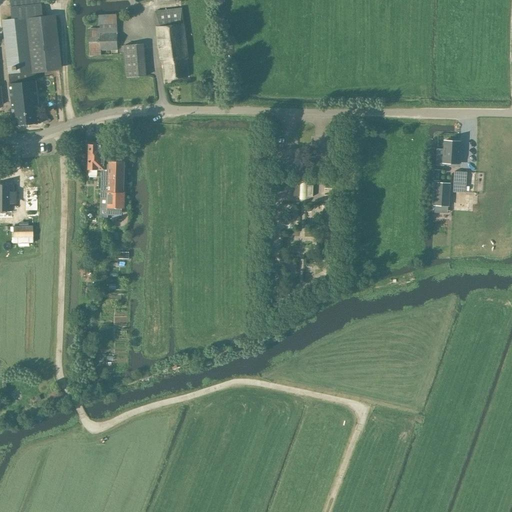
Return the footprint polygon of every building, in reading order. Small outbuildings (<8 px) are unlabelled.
[(2,20),(8,73),(32,70),(58,67),(52,16),(42,17),(40,0),(9,0),(12,19),(2,20)] [(186,60),(189,56),(185,24),(182,24),(180,8),(154,11),(160,60),(163,63),(163,79),(187,77),(186,60)] [(100,50),(117,49),(116,14),(99,15),(99,28),(88,28),(89,55),(101,55),(100,50)] [(126,77),(145,76),(143,44),(124,45),(126,77)] [(32,70),(8,73),(10,84),(9,84),(14,126),(40,123),(35,82),(33,82),(32,70)] [(444,141),(443,163),(459,164),(460,151),(460,142),(444,141)] [(88,169),(101,169),(107,170),(107,161),(107,145),(100,145),(98,143),(91,142),(89,144),(88,169)] [(124,162),(107,161),(107,170),(101,169),(100,216),(107,217),(107,207),(124,208),(124,192),(123,192),(124,162)] [(454,171),(453,191),(465,192),(467,172),(454,171)] [(14,182),(0,181),(0,210),(14,210),(14,182)] [(436,183),(434,205),(435,205),(448,206),(450,184),(436,183)] [(35,224),(15,224),(15,232),(30,232),(30,234),(15,234),(15,242),(35,242),(35,234),(32,234),(32,232),(35,232),(35,224)]
